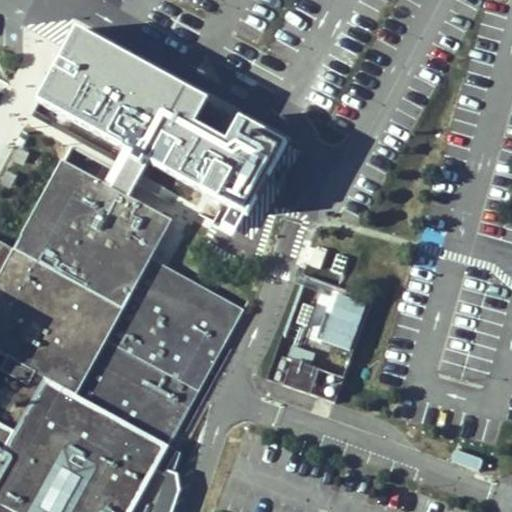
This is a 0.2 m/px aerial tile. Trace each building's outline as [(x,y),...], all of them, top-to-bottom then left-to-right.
[(74,132),(257,214),(273,178),(246,166),(254,150),(225,137),(208,176),(194,170),(230,91),(116,40),(74,132)] [(0,511),(168,511),(183,468),(188,454),(174,447),(250,309),(155,258),(176,221),(67,161),(0,281),(0,511)] [(316,248),(309,266),(320,269),(327,251),(316,248)] [(313,307),(301,303),(288,341),(300,345),(313,307)] [(293,359),(284,382),(311,392),(320,368),(293,359)] [(314,393),(334,398),(340,376),(319,371),(314,393)]
